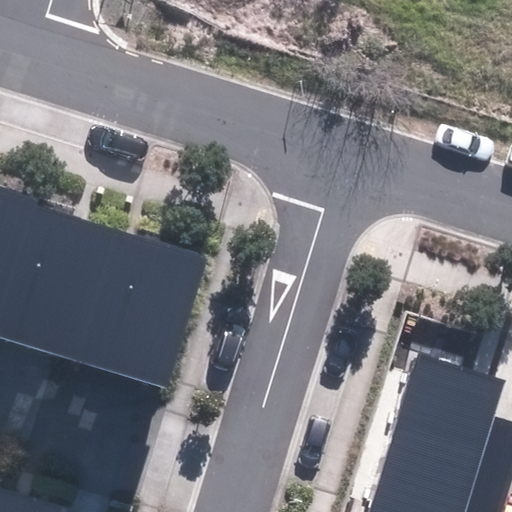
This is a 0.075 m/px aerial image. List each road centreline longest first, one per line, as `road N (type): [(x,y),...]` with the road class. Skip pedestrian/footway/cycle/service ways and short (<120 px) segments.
road 1 (residential): [(342,165),(29,63)]
road 2 (residential): [(248,468),(342,165)]
road 3 (residential): [(0,389),(248,468)]
road 4 (residential): [(511,217),(342,165)]
